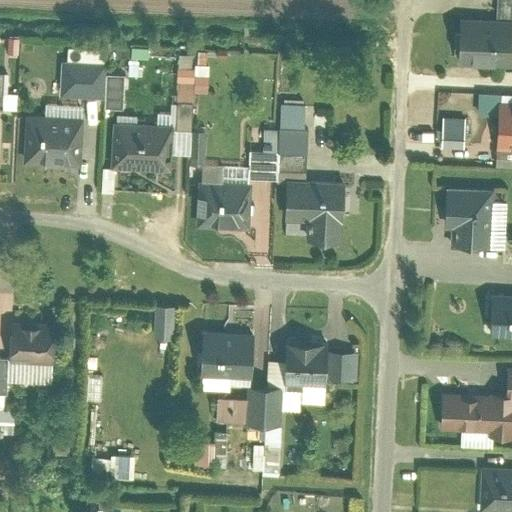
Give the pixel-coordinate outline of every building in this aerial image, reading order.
[(511,64),(511,0),(497,0),(497,14),(461,12),(458,61),(511,64)] [(14,32),(13,49),(26,50),(28,33),(14,32)] [(67,56),(66,91),(109,93),(111,58),(111,44),(75,42),(74,56),(67,56)] [(136,43),(136,52),(155,53),(156,44),(136,43)] [(214,158),(214,150),(215,125),(196,125),(197,87),(207,87),(213,87),(214,60),(208,60),(209,50),(198,50),(183,49),(180,148),(195,149),(194,158),(214,158)] [(111,104),(128,105),(130,71),(113,70),(111,104)] [(498,114),(496,164),(498,164),(511,164),(511,91),(482,90),(481,114),(498,114)] [(306,101),(280,100),(279,176),(288,176),(287,216),(311,217),(311,236),(346,237),(348,175),(308,174),(310,124),(306,124),(306,101)] [(28,109),(26,155),(87,158),(89,112),(28,109)] [(447,115),(445,141),(462,142),(464,116),(447,115)] [(117,119),(115,163),(175,165),(177,121),(117,119)] [(196,180),(194,223),(250,225),(251,182),(196,180)] [(455,244),(494,245),(496,185),(457,184),(449,183),(447,223),(455,223),(455,244)] [(511,228),(511,229),(510,260),(511,259),(511,288),(496,288),(494,331),(511,332),(511,228)] [(157,302),(156,335),(176,336),(177,303),(157,302)] [(14,354),(0,353),(0,427),(19,429),(20,404),(9,404),(10,377),(60,379),(63,320),(15,319),(14,354)] [(262,327),(209,325),(208,371),(260,373),(262,327)] [(252,396),(225,395),(224,420),(250,421),(249,433),(256,433),(255,466),(284,467),(288,385),(303,386),(302,397),(335,399),(336,377),(336,374),(362,375),(363,345),(340,344),(340,338),(292,336),(291,358),(274,357),(273,382),(253,381),(252,396)] [(441,389),(440,427),(489,428),(488,434),(511,434),(511,363),(507,364),(507,391),(441,389)] [(180,426),(178,460),(221,463),(223,430),(180,426)] [(91,452),(90,474),(142,477),(143,456),(91,452)] [(511,464),(487,463),(485,507),(511,507),(511,464)]
